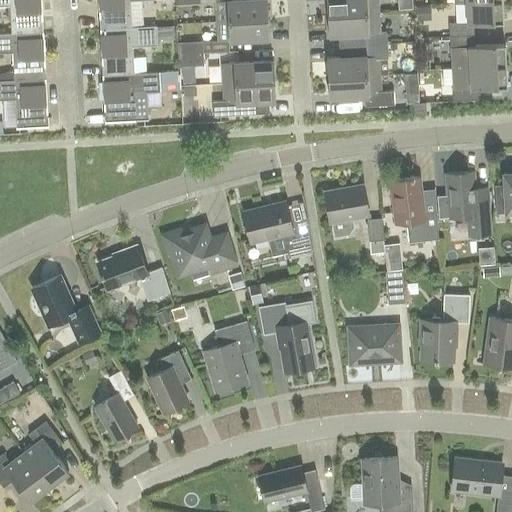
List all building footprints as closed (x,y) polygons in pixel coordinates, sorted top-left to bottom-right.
[(44,32),(42,0),(0,0),(0,6),(10,6),(12,33),(44,32)] [(132,27),(131,1),(151,0),(98,0),(100,29),(132,27)] [(240,0),(216,1),(217,21),(269,19),(267,0),(240,0)] [(379,0),(327,0),(328,15),(378,13),(380,13),(379,0)] [(504,22),(503,1),(467,3),(468,23),(449,24),(450,36),(475,35),(474,24),(504,22)] [(417,8),(417,21),(431,21),(431,7),(417,8)] [(380,33),(378,13),(328,15),(330,37),(331,37),(331,35),(354,34),(355,45),(384,44),(384,32),(380,33)] [(270,40),(269,19),(217,21),(218,41),(269,39),(269,40),(270,40)] [(158,39),(176,38),(175,25),(157,26),(158,39)] [(135,73),(134,47),(158,46),(157,26),(132,27),(100,29),(103,75),(135,73)] [(44,32),(12,33),(0,33),(0,53),(13,53),(14,72),(9,72),(0,74),(0,80),(46,78),(44,32)] [(507,65),(506,44),(475,46),(475,35),(450,36),(451,48),(452,48),(453,68),(507,65)] [(204,54),(203,41),(179,43),(179,55),(204,54)] [(379,55),(385,55),(384,44),(355,45),(356,56),(329,58),(329,57),(327,57),(329,78),(380,75),(379,55)] [(204,65),(204,54),(179,55),(180,66),(204,65)] [(273,60),(273,61),(223,64),(224,84),(275,81),(274,60),(273,60)] [(508,87),(507,65),(453,68),(454,88),(453,88),(454,101),(479,100),(478,88),(508,87)] [(180,71),(160,72),(160,84),(180,83),(180,71)] [(148,92),(161,92),(160,84),(160,72),(135,73),(103,75),(103,84),(99,84),(100,100),(104,99),(105,122),(149,120),(148,92)] [(190,83),(189,72),(181,73),(181,84),(190,83)] [(407,83),(418,83),(417,73),(407,74),(407,83)] [(381,95),(380,75),(329,78),(330,99),(331,99),(331,98),(364,96),(365,106),(393,105),(392,94),(381,95)] [(46,78),(0,80),(0,100),(15,100),(17,128),(49,126),(46,78)] [(275,81),(224,84),(225,100),(214,101),(215,116),(251,114),(250,103),(276,102),(275,81)] [(196,97),(196,88),(184,88),(184,97),(196,97)] [(414,103),(415,116),(427,115),(426,103),(414,103)] [(511,169),(508,169),(508,173),(504,173),(505,185),(495,185),(496,214),(511,212),(511,169)] [(469,236),(491,234),(489,207),(477,207),(474,171),(446,173),(450,217),(468,216),(469,236)] [(409,242),(439,239),(437,211),(425,213),(421,177),(391,180),(396,224),(407,222),(409,242)] [(325,192),(331,222),(333,222),(336,237),(337,236),(349,234),(354,227),(352,218),(369,215),(364,185),(325,192)] [(244,211),(252,243),(272,238),(274,246),(276,249),(279,251),(283,251),(288,250),(290,259),(312,253),(306,222),(290,225),(286,201),(244,211)] [(368,219),(370,241),(371,253),(384,252),(382,218),(368,219)] [(212,273),(237,265),(227,233),(210,239),(205,225),(182,232),(182,230),(164,235),(169,253),(172,252),(179,275),(209,266),(212,273)] [(148,300),(170,292),(162,267),(148,273),(137,245),(123,250),(123,252),(97,262),(108,290),(140,278),(148,300)] [(499,268),(483,269),(483,278),(499,277),(499,268)] [(389,304),(405,303),(402,271),(387,271),(389,304)] [(240,273),(230,276),(235,289),(244,286),(240,273)] [(79,342),(101,333),(89,305),(76,311),(60,275),(33,288),(49,324),(67,316),(79,342)] [(265,302),(261,286),(250,288),(253,305),(265,302)] [(435,358),(435,360),(454,361),(454,346),(456,346),(457,322),(469,323),(470,295),(444,294),(443,321),(421,320),(420,344),(422,344),(422,358),(435,358)] [(315,367),(307,321),(315,320),(312,303),(286,308),(285,303),(260,307),(264,333),(278,330),(285,372),(315,367)] [(169,310),(173,319),(184,314),(180,306),(169,310)] [(166,310),(155,315),(159,326),(170,321),(166,310)] [(511,367),(511,319),(492,317),(485,364),(511,367)] [(238,346),(253,342),(247,321),(215,330),(220,346),(203,351),(215,391),(248,382),(238,346)] [(352,363),(400,360),(398,326),(350,328),(352,363)] [(0,370),(18,361),(0,330),(0,370)] [(98,360),(94,350),(84,354),(88,364),(98,360)] [(178,378),(189,373),(179,350),(157,360),(162,370),(148,377),(164,413),(189,402),(178,378)] [(115,440),(138,427),(123,401),(134,395),(121,370),(109,377),(118,393),(95,405),(115,440)] [(20,393),(15,382),(4,388),(10,399),(20,393)] [(63,443),(46,421),(29,434),(37,443),(24,453),(50,486),(69,472),(53,450),(63,443)] [(50,486),(24,453),(11,462),(4,453),(0,455),(0,482),(4,487),(14,480),(30,501),(50,486)] [(397,456),(363,458),(364,484),(354,484),(350,487),(351,498),(354,500),(365,499),(365,500),(381,500),(381,511),(413,511),(412,490),(399,491),(397,456)] [(499,496),(503,463),(456,458),(452,490),(499,496)] [(305,481),(301,465),(258,476),(265,501),(307,491),(312,511),(325,508),(318,478),(305,481)] [(511,511),(511,504),(498,503),(496,511),(511,511)]
